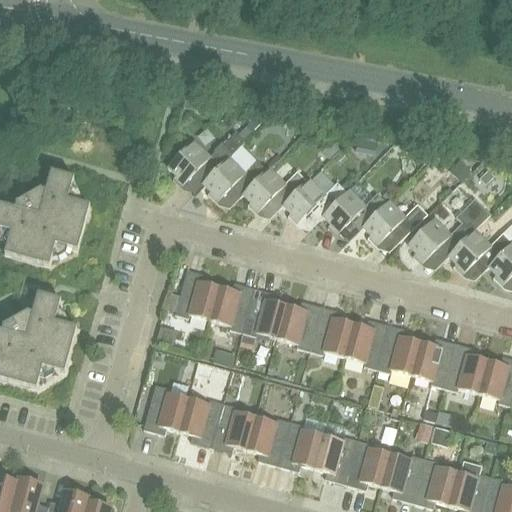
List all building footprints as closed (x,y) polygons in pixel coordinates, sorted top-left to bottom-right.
[(236,137),(243,144),(265,122),(255,119),(236,137)] [(232,159),(232,158),(245,145),(234,135),(210,160),(194,144),(167,171),(184,188),(196,176),(204,185),(205,185),(229,161),(230,161),(232,159)] [(366,158),(374,159),(377,144),(369,143),(366,158)] [(419,158),(412,161),(415,167),(422,164),(419,158)] [(244,176),(230,161),(229,161),(205,185),(204,185),(202,187),(219,204),(230,192),(240,202),(243,199),(243,198),(267,174),(266,174),(257,164),(244,176)] [(459,162),(449,172),(461,184),(471,174),(459,162)] [(307,185),(306,185),(297,175),(285,187),(269,171),(266,174),(267,174),(243,198),(243,199),(259,215),(270,203),(280,213),(283,210),(283,209),(307,185)] [(488,174),(479,183),(486,190),(495,181),(488,174)] [(0,208),(0,233),(10,236),(4,258),(49,271),(55,249),(77,255),(90,210),(68,204),(74,182),(51,175),(45,195),(40,194),(16,207),(14,213),(0,208)] [(347,196),(346,196),(341,190),(337,186),(325,198),(309,182),(306,185),(307,185),(283,209),(283,210),(299,226),(310,214),(320,224),(323,221),(323,220),(347,196)] [(348,183),(341,190),(346,196),(349,193),(354,189),(348,183)] [(386,192),(381,198),(387,203),(392,198),(386,192)] [(387,207),(386,207),(377,197),(365,209),(349,193),(346,196),(347,196),(323,220),(323,221),(339,236),(350,225),(360,235),(363,231),(362,231),(387,207)] [(445,263),(448,260),(473,236),(472,235),(475,233),(490,218),(474,203),(457,220),(463,226),(450,238),(434,222),(408,248),(424,265),(436,254),(445,263)] [(362,231),(363,231),(379,247),(390,236),(400,246),(427,219),(417,208),(405,220),(389,204),(386,207),(387,207),(362,231)] [(511,247),(511,246),(503,237),(490,249),(475,233),(472,235),(473,236),(448,260),(464,276),(476,265),(485,274),(488,271),(511,247)] [(511,247),(488,271),(504,287),(511,279),(511,247)] [(208,324),(217,290),(204,287),(206,280),(185,274),(173,318),(186,322),(187,319),(208,324)] [(240,337),(252,292),(232,287),(230,294),(217,290),(208,324),(228,330),(227,333),(240,337)] [(275,342),(284,308),(271,305),(273,298),(252,292),(240,337),(254,340),(255,337),(275,342)] [(0,334),(0,383),(36,393),(42,371),(64,377),(77,332),(55,326),(61,304),(37,298),(32,317),(27,316),(3,330),(1,335),(0,334)] [(307,355),(320,311),(299,305),(297,312),(284,308),(275,342),(295,348),(294,351),(307,355)] [(342,361),(351,327),(338,323),(340,317),(320,311),(307,355),(321,359),(322,355),(342,361)] [(375,373),(387,329),(366,324),(364,330),(351,327),(342,361),(363,367),(362,370),(375,373)] [(409,379),(418,345),(405,342),(407,335),(387,329),(375,373),(388,377),(389,374),(409,379)] [(442,392),(454,348),(433,342),(431,349),(418,345),(409,379),(429,385),(429,388),(442,392)] [(476,398),(486,364),(473,360),(474,353),(454,348),(442,392),(455,395),(456,392),(476,398)] [(509,410),(511,398),(511,363),(500,360),(498,367),(486,364),(476,398),(497,403),(496,407),(509,410)] [(155,390),(143,434),(164,440),(166,433),(179,436),(188,402),(168,397),(169,393),(155,390)] [(188,402),(179,436),(192,440),(190,447),(211,452),(223,408),(210,404),(209,408),(188,402)] [(223,408),(211,452),(232,458),(233,451),(246,455),(256,421),(235,415),(236,412),(223,408)] [(423,422),(433,425),(435,416),(426,413),(423,422)] [(256,421),(246,455),(259,458),(257,465),(278,471),(290,426),(277,423),(276,426),(256,421)] [(290,426),(278,471),(299,476),(301,469),(313,473),(323,439),(302,433),(303,430),(290,426)] [(418,432),(429,435),(431,429),(420,426),(418,432)] [(449,435),(434,430),(430,445),(445,449),(449,435)] [(323,439),(313,473),(326,476),(325,483),(345,489),(357,445),(344,441),(343,445),(323,439)] [(357,445),(345,489),(366,495),(368,488),(381,491),(390,457),(370,452),(371,448),(357,445)] [(390,457),(381,491),(394,495),(392,502),(412,507),(424,463),(411,459),(410,463),(390,457)] [(424,463),(412,507),(429,511),(433,511),(435,506),(448,510),(457,476),(437,470),(438,467),(424,463)] [(457,476),(448,510),(456,511),(483,511),(492,481),(478,478),(481,470),(462,465),(459,476),(457,476)] [(0,511),(10,511),(19,483),(18,483),(17,486),(0,481),(0,511)] [(492,481),(483,511),(511,511),(511,490),(504,488),(505,485),(492,481)] [(45,511),(36,509),(42,489),(19,483),(10,511),(45,511)] [(85,511),(87,506),(88,506),(89,502),(65,495),(60,511),(85,511)]
